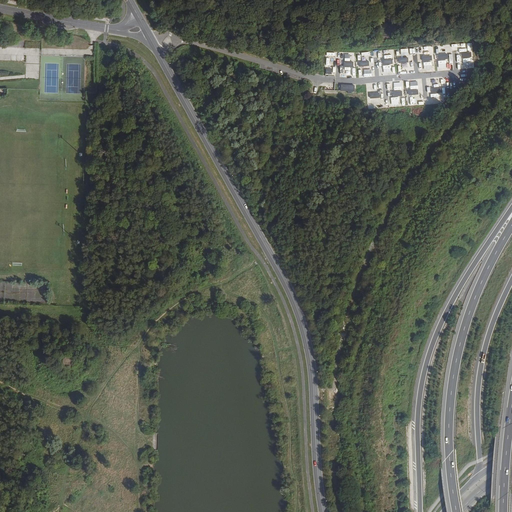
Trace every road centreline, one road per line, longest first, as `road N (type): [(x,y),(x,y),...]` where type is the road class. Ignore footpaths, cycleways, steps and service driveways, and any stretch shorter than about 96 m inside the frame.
road 1 (secondary): [(322,511),(298,309),(144,26)]
road 2 (track): [(511,111),(422,212),(377,307),(352,408),(363,511)]
road 3 (motorway): [(511,209),(456,292),(429,351),(417,419),(419,511)]
road 4 (motorway): [(511,226),(469,311),(452,372),(448,455),(456,511)]
road 5 (trunk): [(511,278),(479,374),(479,475)]
road 6 (track): [(136,345),(140,511)]
road 7 (tertiary): [(0,9),(128,31),(144,26)]
